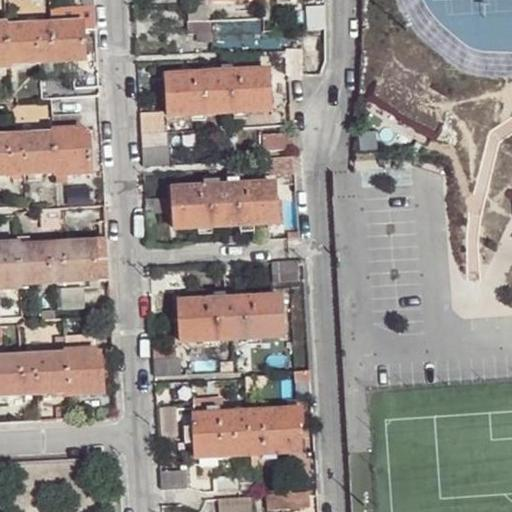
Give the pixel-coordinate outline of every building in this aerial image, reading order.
[(187,6),(189,36),(195,36),(196,47),(211,46),(209,22),(204,22),(203,5),(187,6)] [(9,66),(84,62),(82,25),(6,29),(7,25),(0,25),(0,69),(9,70),(9,66)] [(286,76),(296,76),(296,69),(303,68),(302,50),(285,49),(286,76)] [(166,77),(167,116),(269,110),(267,71),(166,77)] [(52,116),(52,132),(82,131),(80,115),(52,116)] [(82,131),(52,132),(52,136),(0,138),(0,177),(55,176),(55,178),(78,177),(91,177),(88,141),(85,141),(82,141),(82,131)] [(140,132),(141,151),(168,148),(168,131),(140,132)] [(268,150),(299,149),(298,132),(268,134),(268,150)] [(293,162),(267,163),(268,178),(294,178),(293,162)] [(172,190),(173,199),(173,213),(174,229),(276,223),(273,183),(172,190)] [(173,213),(173,199),(147,200),(148,214),(173,213)] [(60,213),(47,214),(48,227),(61,226),(60,213)] [(21,285),(57,283),(107,280),(105,243),(64,245),(19,248),(19,244),(0,245),(0,289),(21,289),(21,285)] [(297,260),(272,263),(274,284),(299,283),(297,260)] [(185,273),(164,275),(164,289),(186,288),(185,273)] [(81,292),(62,293),(63,311),(81,310),(81,292)] [(180,342),(282,337),(279,297),(178,302),(180,342)] [(174,346),(152,347),(154,378),(181,376),(180,357),(174,358),(174,346)] [(0,397),(34,395),(66,393),(66,396),(102,393),(100,358),(95,358),(94,350),(64,353),(64,355),(42,357),(0,359),(0,397)] [(195,459),(288,455),(289,478),(313,477),(312,461),(306,461),(305,439),(298,440),(298,426),(287,426),(286,411),(222,415),(221,400),(192,402),(193,408),(176,409),(177,430),(182,430),(183,446),(195,445),(195,459)] [(187,471),(159,473),(161,491),(188,489),(187,471)] [(238,476),(216,477),(217,492),(238,491),(238,476)] [(304,495),(282,497),(282,511),(305,510),(304,495)] [(276,511),(282,511),(282,497),(263,498),(263,511),(276,511)] [(219,511),(251,511),(251,499),(219,500),(219,511)]
